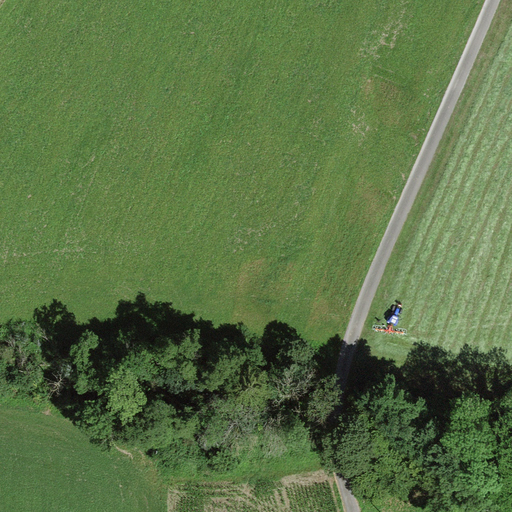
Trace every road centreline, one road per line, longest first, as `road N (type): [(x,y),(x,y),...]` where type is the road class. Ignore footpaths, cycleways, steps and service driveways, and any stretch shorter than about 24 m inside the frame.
road 1 (track): [(350,511),(334,410),(354,333),(486,0)]
road 2 (motorway): [(511,365),(422,511)]
